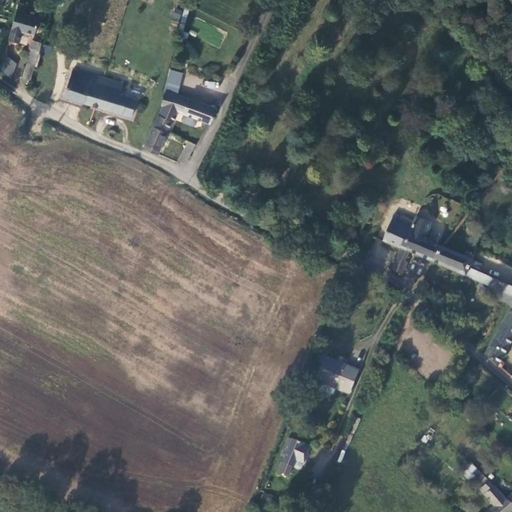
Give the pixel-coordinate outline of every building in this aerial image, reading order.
[(26,4),(16,2),(5,43),(15,46),(19,29),(31,32),(35,17),(23,14),(26,4)] [(179,20),(182,10),(174,8),(171,18),(179,20)] [(185,29),(188,10),(183,9),(179,28),(185,29)] [(22,62),(31,65),(37,44),(28,42),(22,62)] [(4,57),(0,67),(0,72),(11,76),(17,62),(4,57)] [(30,81),(33,66),(25,64),(22,79),(30,81)] [(126,120),(128,114),(133,99),(116,94),(119,85),(71,70),(61,100),(94,110),(92,117),(100,120),(103,113),(126,120)] [(175,114),(206,120),(213,108),(187,98),(163,92),(153,116),(170,123),(175,114)] [(140,102),(133,99),(128,114),(135,116),(140,102)] [(126,120),(133,123),(135,116),(128,114),(126,120)] [(166,131),(170,123),(153,116),(150,125),(166,131)] [(155,153),(166,131),(150,125),(142,147),(155,153)] [(107,127),(106,134),(113,137),(114,129),(107,127)] [(182,164),(190,141),(184,139),(176,162),(182,164)] [(411,253),(446,268),(453,250),(447,248),(426,238),(434,223),(398,207),(396,213),(413,220),(400,248),(390,271),(400,276),(411,253)] [(400,248),(413,220),(396,213),(385,241),(400,248)] [(446,268),(456,273),(466,277),(471,265),(474,260),(453,250),(446,268)] [(499,368),(511,345),(511,284),(471,265),(466,277),(499,293),(511,298),(511,310),(486,356),(499,368)] [(319,375),(316,382),(348,395),(357,372),(325,360),(322,367),(320,366),(317,374),(319,375)] [(289,474),(298,454),(289,449),(280,470),(289,474)] [(470,481),(480,472),(472,464),(463,473),(470,481)] [(490,488),(486,484),(479,489),(494,508),(489,511),(511,511),(511,493),(505,499),(494,486),(490,488)] [(262,500),(270,502),(272,495),(264,493),(262,500)]
